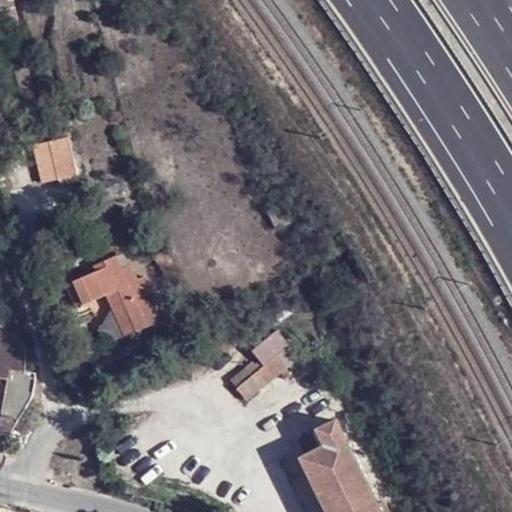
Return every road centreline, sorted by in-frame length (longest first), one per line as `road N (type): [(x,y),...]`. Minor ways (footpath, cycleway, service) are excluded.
road 1 (motorway): [(380,0),(511,207)]
road 2 (tertiary): [(0,487),(118,511)]
